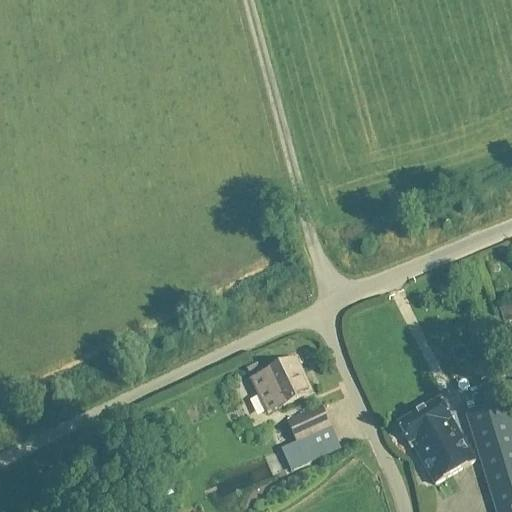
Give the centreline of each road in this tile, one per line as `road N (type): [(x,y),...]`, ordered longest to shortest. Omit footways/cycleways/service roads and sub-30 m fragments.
road 1 (unclassified): [(0,459),(318,308)]
road 2 (unclassified): [(403,511),(318,308)]
road 3 (unclassified): [(318,308),(511,228)]
